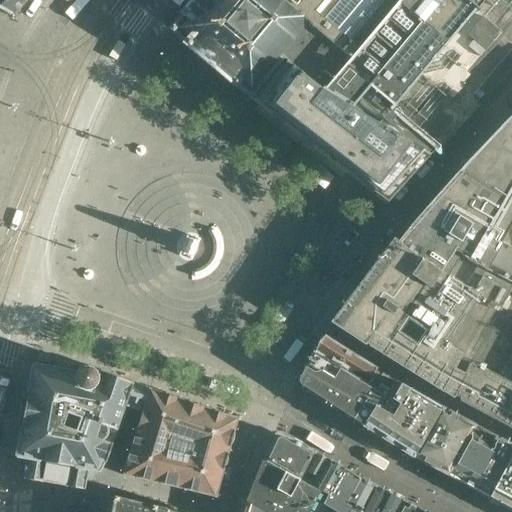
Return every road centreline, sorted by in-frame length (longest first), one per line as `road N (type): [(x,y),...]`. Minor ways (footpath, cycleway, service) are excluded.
road 1 (residential): [(265,386),(384,229),(511,96)]
road 2 (tertiary): [(21,309),(90,106),(154,0)]
road 3 (unclassified): [(21,309),(265,386)]
road 4 (residential): [(470,511),(377,463),(265,386)]
road 5 (residential): [(265,386),(229,511)]
road 6 (residential): [(224,511),(108,480)]
